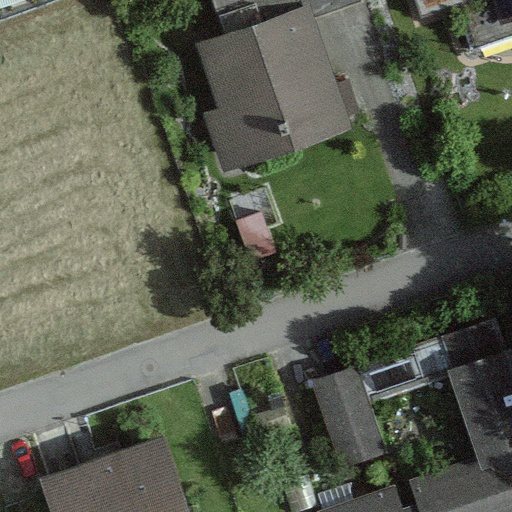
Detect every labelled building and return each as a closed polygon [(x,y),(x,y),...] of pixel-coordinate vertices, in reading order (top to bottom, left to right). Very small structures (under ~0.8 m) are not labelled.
[(298,0),(303,14),(344,0),(298,0)] [(511,0),(474,0),(457,6),(472,49),(511,33),(511,0)] [(293,20),(210,48),(241,138),(278,126),(282,131),(290,133),(336,116),(315,53),(303,48),(293,20)] [(414,479),(423,504),(398,511),(390,489),(322,511),(510,511),(509,506),(511,505),(511,385),(489,319),(351,365),(356,379),(321,391),(344,460),(379,448),(363,400),(458,368),(487,454),(414,479)] [(263,437),(291,428),(281,396),(252,406),(263,437)] [(185,511),(161,441),(47,480),(58,511),(185,511)]
